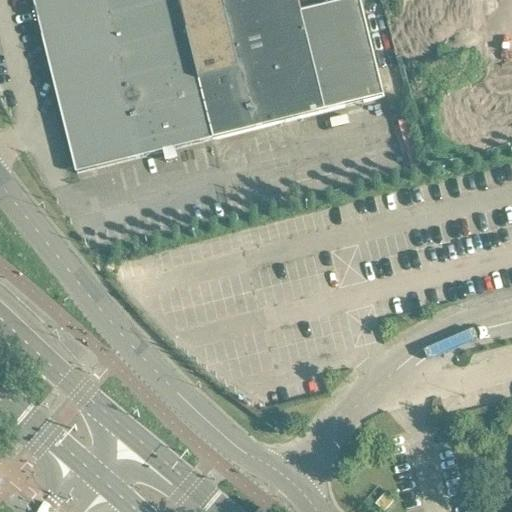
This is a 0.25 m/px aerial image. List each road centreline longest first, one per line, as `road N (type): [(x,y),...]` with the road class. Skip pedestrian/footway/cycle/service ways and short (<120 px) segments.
road 1 (unclassified): [(317,511),(283,475),(195,410),(128,341),(0,184)]
road 2 (unknown): [(26,110),(37,141),(64,171),(118,191),(376,116)]
road 3 (secondary): [(131,433),(0,318)]
road 4 (secondary): [(224,511),(131,433)]
